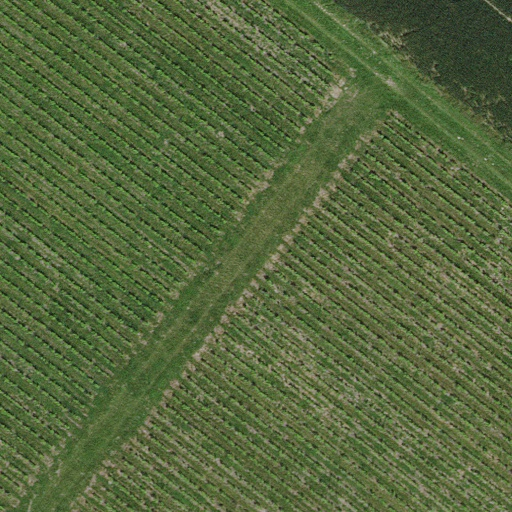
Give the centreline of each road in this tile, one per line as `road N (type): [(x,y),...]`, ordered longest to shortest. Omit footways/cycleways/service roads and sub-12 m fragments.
road 1 (track): [(42,511),(385,72)]
road 2 (track): [(511,178),(293,0)]
